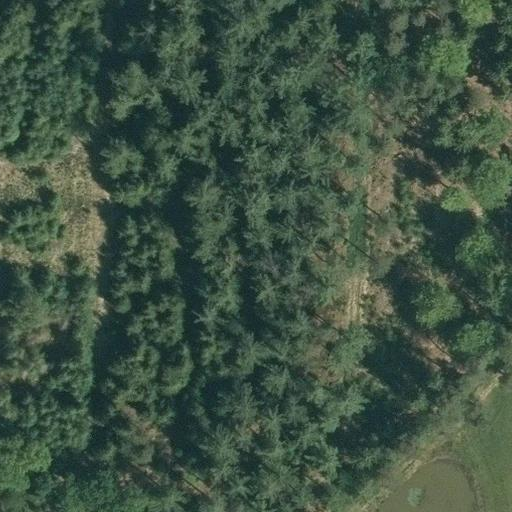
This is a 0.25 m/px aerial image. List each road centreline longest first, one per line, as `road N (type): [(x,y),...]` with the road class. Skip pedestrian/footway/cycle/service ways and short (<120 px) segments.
road 1 (track): [(336,511),(363,0)]
road 2 (track): [(99,492),(113,69)]
road 3 (track): [(0,453),(150,511)]
